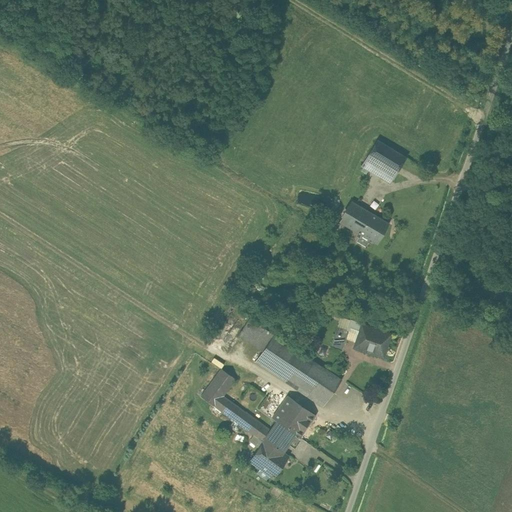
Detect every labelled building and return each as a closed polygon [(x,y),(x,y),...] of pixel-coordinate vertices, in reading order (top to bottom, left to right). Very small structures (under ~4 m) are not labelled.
[(406,157),(377,139),(361,165),(385,179),(390,171),(396,174),(406,157)] [(396,174),(390,171),(385,179),(391,183),(396,174)] [(365,209),(351,201),(339,222),(352,230),(365,209)] [(389,223),(365,209),(352,230),(361,235),(357,242),(365,247),(369,240),(377,244),(389,223)] [(341,317),(337,326),(349,330),(350,328),(347,327),(350,320),(341,317)] [(341,380),(249,318),(238,335),(262,351),(255,361),(323,406),(341,380)] [(350,328),(359,331),(362,324),(363,324),(363,323),(361,322),(362,322),(360,321),(360,322),(350,319),(350,320),(347,327),(350,328)] [(359,331),(356,342),(354,347),(379,356),(382,347),(386,348),(391,334),(363,324),(362,324),(359,331)] [(337,326),(333,340),(344,344),(346,338),(349,330),(337,326)] [(359,331),(350,328),(349,330),(346,338),(356,342),(359,331)] [(344,344),(333,340),(331,346),(342,350),(344,344)] [(315,415),(288,396),(266,427),(223,396),(236,379),(221,368),(201,396),(263,442),(265,439),(283,451),(295,434),(299,437),(315,415)] [(283,451),(265,439),(263,442),(250,460),(274,478),(289,455),(283,451)]
